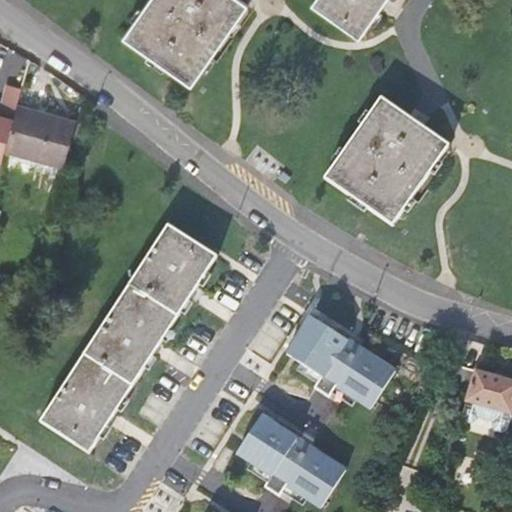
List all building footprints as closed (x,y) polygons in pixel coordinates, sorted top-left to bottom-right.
[(240,0),(150,0),(124,38),(191,85),(247,5),(240,0)] [(315,0),(312,5),(359,38),(385,0),(315,0)] [(382,99),(325,179),(392,226),(449,146),(382,99)] [(5,151),(63,167),(76,122),(51,115),(50,119),(17,110),(5,151)] [(217,258),(168,226),(41,422),(89,454),(217,258)] [(398,372),(311,316),(285,355),(321,379),(315,388),(329,396),(335,386),(373,411),(398,372)] [(511,382),(458,366),(449,396),(466,402),(462,416),(465,422),(472,424),(478,421),(479,418),(492,422),(491,425),(494,431),(501,433),(506,430),(509,422),(511,415),(511,410),(511,382)] [(348,462),(260,406),(235,446),(271,469),(265,478),(278,487),(285,477),(323,501),(348,462)]
